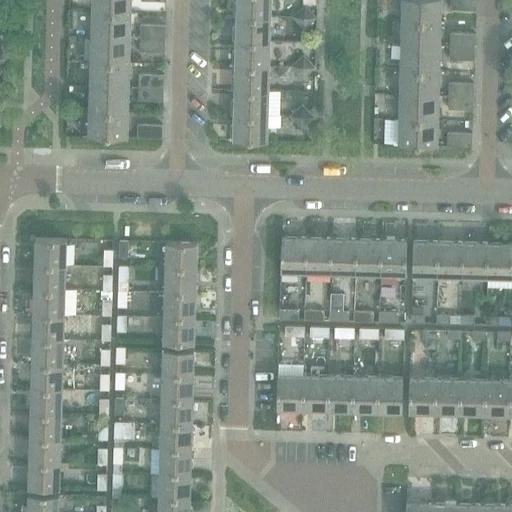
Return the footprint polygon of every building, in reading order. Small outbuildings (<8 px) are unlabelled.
[(91,0),(91,8),(131,9),(131,0),(91,0)] [(270,14),(270,0),(233,0),(233,14),(236,14),(236,13),(270,14)] [(402,0),(402,17),(441,18),(441,0),(402,0)] [(298,20),(310,9),(304,3),(293,14),(298,20)] [(130,34),(131,9),(91,8),(91,33),(130,34)] [(310,9),(298,20),(304,26),(316,15),(310,9)] [(269,39),(270,14),(236,13),(236,14),(236,24),(233,24),(232,39),(235,39),(235,38),(269,39)] [(440,43),(441,18),(402,17),(401,42),(440,43)] [(140,35),(164,36),(165,22),(140,22),(140,35)] [(450,43),(474,44),(475,31),(451,30),(450,43)] [(129,59),(130,34),(91,33),(90,58),(129,59)] [(164,49),(164,36),(140,35),(139,49),(164,49)] [(269,64),(269,39),(235,38),(235,39),(235,49),(232,49),(232,63),(234,63),(269,64)] [(439,68),(440,43),(401,42),(400,67),(439,68)] [(474,56),(474,44),(450,43),(450,55),(474,56)] [(297,70),(309,58),(303,52),(291,64),(297,70)] [(129,84),(129,59),(90,58),(89,83),(129,84)] [(309,58),(297,70),(303,76),(314,64),(309,58)] [(268,88),(269,64),(234,63),(234,74),(231,74),(231,88),(234,88),(234,87),(268,88)] [(438,93),(439,68),(400,67),(400,92),(438,93)] [(138,84),(163,85),(163,71),(139,71),(138,84)] [(449,92),(473,93),(473,80),(449,79),(449,92)] [(128,110),(129,84),(89,83),(88,108),(128,110)] [(163,98),(163,85),(138,84),(138,98),(163,98)] [(276,89),(268,88),(234,87),(234,88),(234,99),(231,98),(230,113),(233,113),(233,112),(275,114),(276,89)] [(438,118),(438,93),(400,92),(399,117),(438,118)] [(473,105),(473,93),(449,92),(448,105),(473,105)] [(394,112),(395,102),(378,100),(377,110),(394,112)] [(295,119),(307,108),(301,102),(290,113),(295,119)] [(127,135),(128,110),(88,108),(88,133),(127,135)] [(307,108),(295,119),(301,125),(313,114),(307,108)] [(275,139),(275,114),(233,112),(233,113),(233,123),(230,123),(230,138),(266,139),(275,139)] [(437,143),(438,118),(399,117),(398,142),(437,143)] [(137,135),(161,136),(162,122),(137,121),(137,135)] [(447,144),(471,144),(472,130),(448,129),(447,144)] [(306,269),(307,236),(282,235),(281,268),(306,269)] [(331,270),(332,236),(307,236),(306,269),(331,270)] [(356,270),(357,237),(332,236),(331,270),(356,270)] [(34,262),(65,263),(66,238),(35,237),(34,262)] [(381,271),(382,238),(357,237),(356,270),(381,271)] [(382,238),(381,271),(406,272),(407,239),(382,238)] [(118,255),(127,255),(128,239),(119,239),(118,255)] [(437,273),(438,239),(413,239),(412,272),(437,273)] [(462,273),(463,240),(438,239),(437,273),(462,273)] [(165,265),(195,266),(196,241),(166,240),(165,265)] [(487,274),(488,241),(463,240),(462,273),(487,274)] [(511,274),(511,241),(488,241),(487,274),(511,274)] [(100,264),(113,264),(113,248),(103,248),(102,263),(100,264)] [(64,288),(65,263),(34,262),(33,287),(64,288)] [(112,289),(113,264),(100,264),(100,273),(102,273),(102,289),(112,289)] [(118,281),(127,281),(127,264),(118,264),(118,281)] [(195,291),(195,266),(165,265),(164,290),(195,291)] [(64,313),(64,288),(33,287),(33,312),(64,313)] [(117,305),(126,305),(127,289),(117,289),(117,305)] [(194,316),(195,291),(164,290),(164,315),(194,316)] [(99,307),(99,295),(77,295),(77,307),(99,307)] [(101,314),(111,314),(112,298),(102,298),(101,314)] [(278,318),(298,318),(298,308),(278,307),(278,318)] [(303,318),(323,318),(323,308),(304,308),(303,318)] [(328,319),(348,319),(348,309),(329,308),(328,319)] [(353,319),(373,319),(373,310),(353,309),(353,319)] [(378,319),(398,320),(398,310),(378,310),(378,319)] [(63,338),(64,313),(33,312),(32,337),(63,338)] [(436,321),(436,313),(411,313),(411,320),(436,321)] [(461,322),(461,314),(436,313),(436,321),(461,322)] [(116,330),(125,330),(126,314),(117,314),(116,330)] [(461,314),(461,322),(474,322),(474,314),(461,314)] [(511,323),(511,315),(485,314),(485,322),(511,323)] [(193,341),(194,316),(164,315),(163,340),(193,341)] [(101,339),(110,339),(111,323),(101,322),(101,339)] [(284,335),(304,335),(304,325),(284,324),(284,335)] [(309,335),(328,336),(329,325),(309,325),(309,335)] [(334,336),(354,336),(354,326),(334,325),(334,336)] [(358,336),(378,337),(378,327),(359,326),(358,336)] [(384,337),(403,337),(404,327),(384,327),(384,337)] [(422,336),(436,336),(436,328),(422,328),(422,336)] [(447,337),(460,337),(461,329),(447,328),(447,337)] [(472,338),(485,338),(485,329),(472,329),(472,338)] [(497,338),(510,338),(510,330),(497,330),(497,338)] [(62,363),(63,338),(32,337),(31,362),(62,363)] [(115,362),(125,362),(125,346),(116,345),(115,362)] [(100,364),(110,364),(110,347),(100,347),(100,364)] [(162,372),(192,372),(193,347),(163,347),(162,372)] [(62,388),(62,363),(31,362),(31,387),(62,388)] [(115,387),(124,387),(125,371),(115,371),(115,387)] [(99,388),(109,389),(109,372),(100,372),(99,388)] [(192,397),(192,372),(162,372),(161,397),(192,397)] [(302,406),(303,373),(278,372),(277,405),(302,406)] [(327,406),(328,373),(303,373),(302,406),(327,406)] [(352,407),(353,374),(328,373),(327,406),(352,407)] [(377,408),(378,375),(353,374),(352,407),(377,408)] [(378,375),(377,408),(402,408),(403,375),(378,375)] [(433,409),(434,376),(409,376),(408,409),(433,409)] [(458,410),(459,377),(434,376),(433,409),(458,410)] [(484,411),(484,378),(459,377),(458,410),(484,411)] [(509,411),(510,378),(484,378),(484,411),(509,411)] [(61,412),(62,388),(31,387),(30,412),(61,412)] [(114,412),(123,412),(124,395),(115,395),(114,412)] [(99,413),(108,413),(109,397),(99,397),(99,413)] [(191,422),(192,397),(161,397),(161,422),(191,422)] [(60,437),(61,412),(30,412),(29,437),(60,437)] [(113,437),(123,437),(123,420),(114,420),(113,437)] [(98,438),(107,438),(108,422),(98,421),(98,438)] [(190,447),(191,422),(161,422),(160,447),(190,447)] [(60,462),(60,437),(29,437),(29,461),(60,462)] [(113,462),(122,462),(122,445),(113,445),(113,462)] [(97,463),(107,463),(107,447),(97,447),(97,463)] [(190,472),(190,447),(160,447),(159,472),(190,472)] [(59,487),(60,462),(29,461),(28,486),(59,487)] [(112,486),(121,487),(121,470),(113,470),(112,486)] [(96,488),(106,488),(106,472),(97,472),(96,488)] [(189,497),(190,472),(159,472),(158,497),(189,497)] [(27,511),(58,511),(59,493),(28,493),(27,511)] [(112,511),(120,511),(121,495),(112,494),(112,511)] [(188,511),(189,497),(158,497),(158,511),(188,511)] [(430,511),(431,502),(406,501),(405,511),(430,511)] [(455,511),(456,502),(431,502),(430,511),(455,511)] [(480,511),(481,503),(456,502),(455,511),(480,511)] [(505,511),(506,504),(481,503),(480,511),(505,511)]
